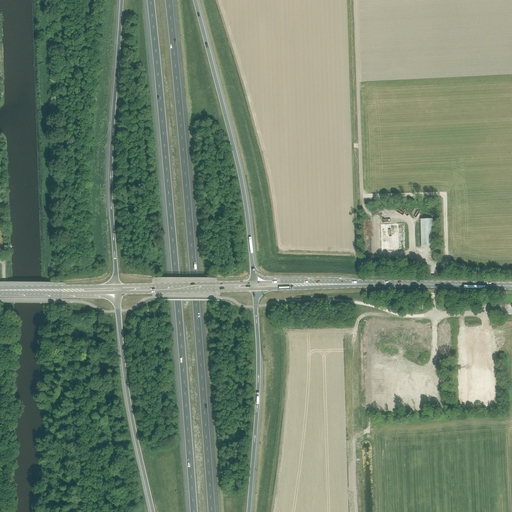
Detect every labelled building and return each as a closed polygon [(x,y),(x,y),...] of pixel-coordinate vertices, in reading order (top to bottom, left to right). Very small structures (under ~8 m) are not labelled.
[(432,220),(420,220),(421,247),(433,246),(432,220)] [(399,224),(380,225),(380,252),(400,252),(399,224)] [(386,357),(394,356),(394,347),(385,347),(386,357)] [(498,409),(497,361),(461,362),(462,410),(498,409)] [(388,399),(414,399),(414,394),(417,394),(417,389),(388,390),(388,399)]
